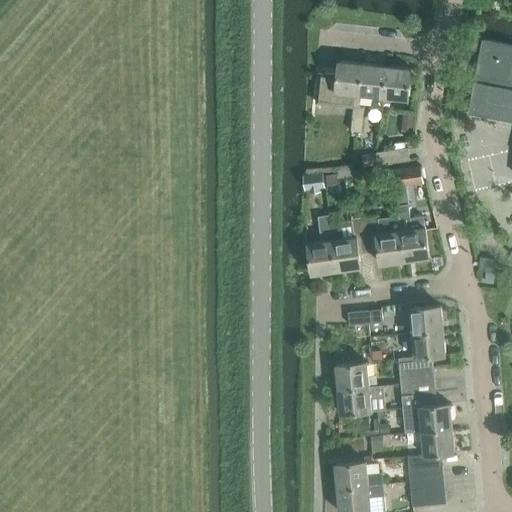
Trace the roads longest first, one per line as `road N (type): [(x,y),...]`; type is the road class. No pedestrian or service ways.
road 1 (tertiary): [(266,511),(262,0)]
road 2 (unclassified): [(466,288),(323,304),(321,511)]
road 3 (unclassified): [(466,288),(441,183),(435,50)]
road 4 (unclassified): [(495,511),(466,288)]
road 5 (unknown): [(437,131),(313,128)]
